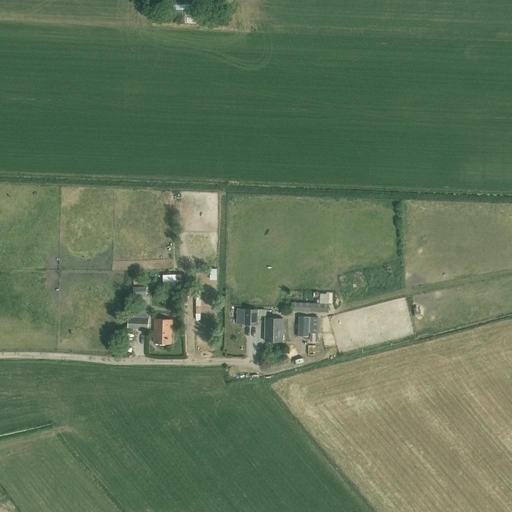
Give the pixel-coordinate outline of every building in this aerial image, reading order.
[(192,0),(163,0),(164,0),(160,0),(154,0),(154,6),(164,6),(164,9),(173,9),(173,14),(182,14),(182,10),(192,10),(192,0)] [(133,296),(146,296),(146,286),(133,287),(133,296)] [(329,303),(313,302),(291,302),(291,312),(328,313),(329,303)] [(257,325),(258,310),(245,309),(244,324),(257,325)] [(148,329),(149,318),(128,317),(127,328),(148,329)] [(299,317),(298,336),(308,337),(309,317),(299,317)] [(283,342),(284,319),(265,318),(264,341),(283,342)] [(171,344),(172,320),(154,319),(153,343),(171,344)]
